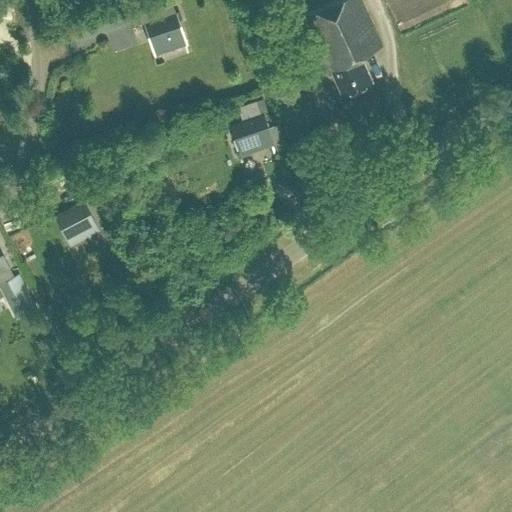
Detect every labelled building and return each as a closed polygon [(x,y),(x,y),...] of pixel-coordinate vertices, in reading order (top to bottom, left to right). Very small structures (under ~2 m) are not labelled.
[(378,43),(358,0),(329,0),(301,13),(326,67),(329,65),(341,91),(370,78),(358,52),(378,43)] [(185,41),(175,11),(145,21),(155,51),(185,41)] [(257,111),(254,99),(237,104),(241,116),(257,111)] [(272,143),(263,113),(233,122),(242,152),(272,143)] [(97,227),(83,200),(55,214),(70,242),(97,227)] [(105,221),(99,209),(91,213),(97,225),(105,221)] [(31,272),(44,268),(32,235),(20,240),(31,272)]
